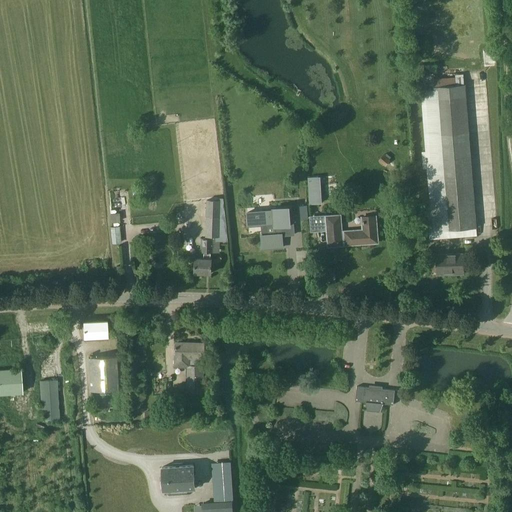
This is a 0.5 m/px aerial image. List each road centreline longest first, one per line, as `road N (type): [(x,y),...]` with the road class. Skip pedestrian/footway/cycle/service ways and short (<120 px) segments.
road 1 (tertiary): [(0,307),(206,299),(511,330)]
road 2 (track): [(511,161),(503,0)]
road 3 (unknown): [(401,318),(392,378),(361,376),(363,313)]
